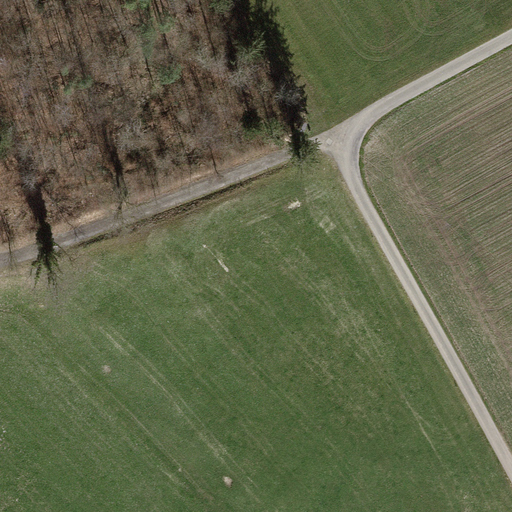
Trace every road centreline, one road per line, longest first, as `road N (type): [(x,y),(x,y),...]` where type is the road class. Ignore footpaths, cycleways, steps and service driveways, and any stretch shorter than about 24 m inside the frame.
road 1 (unclassified): [(511,37),(330,138),(511,469)]
road 2 (track): [(0,262),(330,138)]
